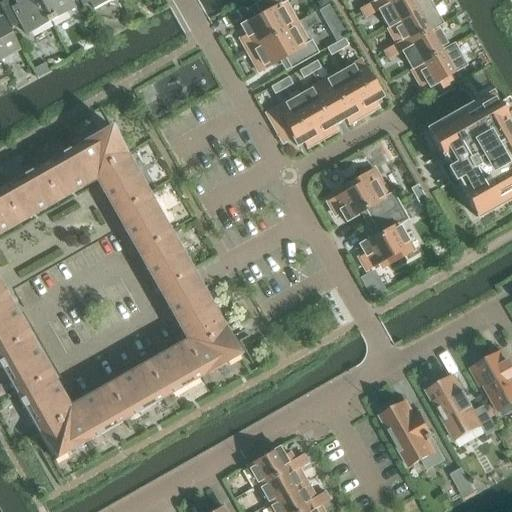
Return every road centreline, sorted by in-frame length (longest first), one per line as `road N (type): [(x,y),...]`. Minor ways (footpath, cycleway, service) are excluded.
road 1 (residential): [(129,511),(326,401)]
road 2 (residential): [(288,177),(391,365)]
road 3 (residential): [(186,0),(288,177)]
road 4 (residential): [(391,365),(492,308),(511,342)]
road 5 (residential): [(385,509),(326,401)]
